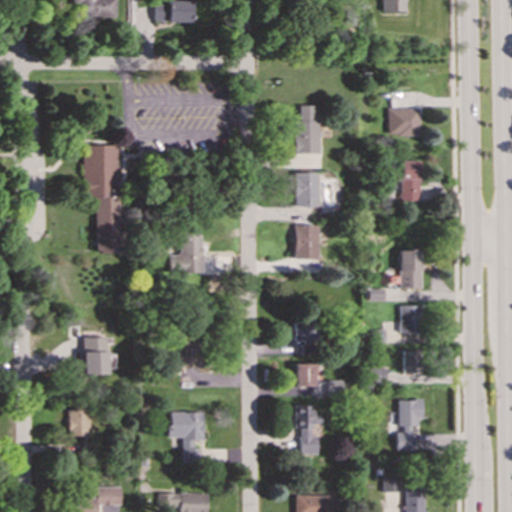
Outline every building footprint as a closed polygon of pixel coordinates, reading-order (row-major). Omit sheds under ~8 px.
[(114,0),(71,0),(71,18),(114,19),(114,0)] [(152,4),(151,22),(189,23),(189,1),(165,0),(164,4),(152,4)] [(402,0),(378,0),(379,11),(403,11),(402,0)] [(290,153),(313,154),(314,121),(311,121),(311,105),(295,105),(295,121),(291,121),(290,153)] [(386,136),(417,137),(417,109),(386,108),(386,136)] [(78,145),(79,198),(90,198),(91,255),(115,254),(114,145),(78,145)] [(418,161),(399,160),(398,202),(417,202),(418,161)] [(313,207),(313,172),(290,172),(289,206),(313,207)] [(199,273),(198,223),(177,224),(178,254),(166,254),(166,274),(199,273)] [(289,260),(312,260),(313,225),(290,225),(289,260)] [(396,251),(397,290),(418,290),(418,250),(396,251)] [(366,301),(382,301),(382,289),(366,289),(366,301)] [(417,304),(396,305),(397,335),(418,335),(417,304)] [(298,354),(313,354),(313,323),(291,323),(291,342),(298,342),(298,354)] [(103,337),(80,337),(80,352),(72,352),(72,374),(103,374),(103,337)] [(197,369),(198,339),(177,338),(176,369),(197,369)] [(420,349),(400,350),(401,379),(424,378),(424,377),(430,376),(430,382),(436,381),(436,369),(420,370),(420,349)] [(292,363),(292,386),(311,386),(311,363),(292,363)] [(383,381),(383,367),(371,368),(371,381),(383,381)] [(311,394),(340,395),(340,381),(311,380),(311,394)] [(418,392),(396,392),(396,413),(387,413),(387,434),(394,434),(394,452),(418,451),(418,392)] [(85,436),(86,404),(66,403),(65,435),(85,436)] [(297,454),(314,454),(314,435),(310,435),(310,405),(292,405),(291,430),(297,430),(297,454)] [(201,411),(166,412),(166,438),(179,438),(179,463),(198,463),(198,447),(192,448),(192,441),(201,441),(201,411)] [(398,492),(398,470),(381,469),(380,492),(398,492)] [(117,511),(117,487),(83,487),(83,497),(72,497),(72,511),(117,511)] [(402,489),(402,511),(422,511),(422,488),(402,489)] [(176,511),(204,511),(204,493),(156,492),(156,510),(176,511)] [(333,511),(333,494),(292,495),(292,511),(333,511)]
